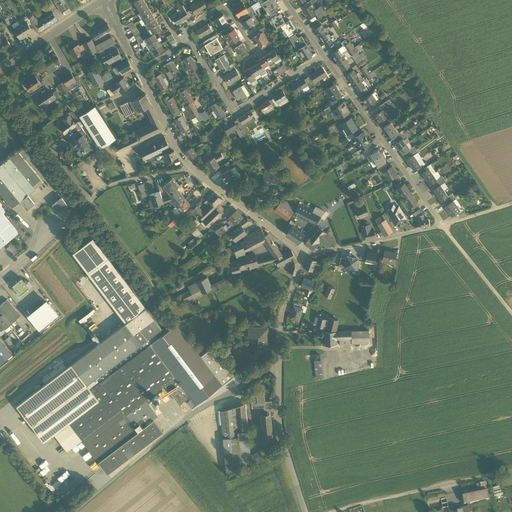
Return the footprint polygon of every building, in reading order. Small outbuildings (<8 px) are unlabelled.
[(53,0),(55,3),(59,0),(66,10),(69,8),(63,0),(53,0)] [(59,0),(55,3),(61,13),(66,10),(59,0)] [(266,7),(269,12),(275,8),(275,7),(278,5),(275,0),(266,0),(261,3),(264,8),(266,7)] [(137,7),(140,13),(148,8),(145,2),(137,7)] [(191,8),(195,13),(204,8),(201,3),(191,8)] [(235,10),(239,17),(247,12),(248,12),(248,11),(243,3),(237,6),(238,8),(235,10)] [(316,9),(314,10),(315,12),(318,16),(326,11),(322,4),(316,9)] [(309,17),(315,12),(314,10),(310,5),(304,9),(309,17)] [(140,13),(144,18),(152,13),(148,8),(140,13)] [(191,8),(186,11),(189,16),(195,13),(191,8)] [(173,18),(176,24),(185,19),(182,12),(173,18)] [(152,13),(144,18),(147,23),(155,18),(152,13)] [(254,15),(252,13),(248,15),(241,19),(243,22),(250,17),(254,15)] [(51,14),(42,20),(47,27),(55,21),(51,14)] [(277,27),(281,25),(285,22),(280,14),(277,15),(276,14),(276,15),(271,17),(277,27)] [(29,18),(33,22),(35,25),(36,24),(36,23),(39,22),(35,18),(33,15),(29,18)] [(214,20),(218,25),(226,20),(223,15),(214,20)] [(242,22),(245,28),(246,27),(253,23),(250,17),(243,22),(242,22)] [(155,18),(147,23),(150,29),(158,24),(155,18)] [(42,20),(39,22),(36,23),(36,24),(38,26),(41,31),(47,27),(42,20)] [(289,20),(285,22),(281,25),(287,35),(292,32),(291,30),(295,28),(289,20)] [(26,21),(20,25),(26,35),(33,32),(29,25),(26,21)] [(14,34),(17,33),(14,28),(12,25),(11,23),(10,23),(8,25),(14,34)] [(98,29),(102,36),(111,30),(107,24),(98,29)] [(158,24),(150,29),(153,34),(154,34),(161,29),(158,24)] [(196,32),(200,37),(212,30),(208,24),(196,32)] [(314,29),(319,35),(327,29),(326,28),(325,29),(324,27),(321,24),(314,29)] [(20,39),(26,35),(20,25),(14,28),(17,33),(20,39)] [(224,35),(225,34),(232,30),(230,26),(225,29),(221,31),(224,35)] [(91,33),(95,40),(102,36),(98,29),(91,33)] [(234,29),(232,30),(225,34),(230,43),(235,40),(240,37),(234,29)] [(319,35),(323,41),(330,36),(326,31),(328,30),(327,29),(319,35)] [(257,43),(259,47),(268,42),(262,32),(261,33),(259,33),(257,34),(257,35),(254,38),(256,41),(255,41),(257,44),(257,43)] [(334,33),(330,36),(323,41),(326,45),(337,37),(334,33)] [(146,39),(149,44),(157,39),(154,34),(153,34),(150,36),(146,39)] [(296,50),(298,49),(306,44),(301,35),(297,38),(297,36),(290,40),(296,50)] [(0,45),(2,50),(10,45),(6,38),(3,40),(2,41),(0,37),(0,45)] [(104,42),(107,48),(112,45),(115,43),(112,38),(104,42)] [(209,49),(212,55),(223,48),(216,38),(212,41),(205,45),(204,45),(208,50),(209,49)] [(157,39),(149,44),(152,49),(160,44),(157,39)] [(89,55),(97,52),(95,48),(91,40),(84,44),(83,44),(89,55)] [(227,49),(231,47),(236,43),(235,40),(230,43),(225,46),(227,49)] [(235,48),(238,53),(246,48),(243,43),(239,45),(235,48)] [(101,44),(95,48),(97,52),(97,53),(99,52),(103,49),(104,49),(101,44)] [(160,44),(152,49),(156,55),(163,50),(160,44)] [(312,53),(306,44),(298,49),(301,54),(304,59),(309,56),(308,55),(312,53)] [(73,57),(74,57),(77,56),(78,54),(81,52),(82,53),(79,46),(78,45),(76,46),(75,46),(74,46),(74,47),(74,48),(70,50),(72,54),(71,55),(72,57),(73,57)] [(112,45),(107,48),(104,49),(103,49),(105,54),(114,49),(112,45)] [(338,48),(339,49),(342,54),(344,53),(344,54),(348,51),(344,45),(343,46),(343,45),(338,48)] [(357,51),(354,47),(352,49),(348,51),(351,55),(357,51)] [(114,49),(105,54),(104,54),(101,56),(106,65),(109,63),(120,58),(115,48),(114,49)] [(274,49),(269,53),(274,60),(279,57),(274,49)] [(332,54),(336,60),(344,54),(344,53),(342,54),(339,49),(332,54)] [(346,59),(351,55),(348,51),(344,54),(345,55),(343,56),(346,59)] [(351,55),(355,61),(361,57),(359,54),(357,51),(351,55)] [(274,60),(269,53),(264,56),(269,64),(274,60)] [(336,60),(340,66),(347,61),(346,59),(343,56),(345,55),(344,54),(336,60)] [(215,60),(220,69),(223,67),(224,68),(229,65),(223,55),(215,60)] [(184,59),(190,69),(196,66),(190,56),(184,59)] [(260,62),(263,67),(268,64),(269,64),(264,56),(258,59),(260,62)] [(363,59),(357,64),(360,68),(366,63),(363,59)] [(128,60),(117,66),(120,72),(121,74),(132,68),(128,60)] [(350,65),(347,61),(340,66),(343,69),(350,65)] [(263,67),(260,62),(255,65),(259,73),(265,70),(263,67)] [(45,68),(49,73),(56,68),(53,63),(45,68)] [(168,67),(173,76),(179,73),(173,64),(168,67)] [(259,73),(255,65),(249,68),(254,76),(259,73)] [(366,76),(369,73),(366,69),(364,66),(361,68),(366,76)] [(88,72),(95,86),(103,82),(96,68),(88,72)] [(254,76),(249,68),(244,71),(250,82),(256,79),(254,76)] [(310,75),(314,82),(327,75),(323,68),(316,72),(316,71),(310,75)] [(224,77),(228,84),(241,77),(236,69),(231,72),(224,77)] [(346,75),(349,78),(356,73),(353,70),(346,75)] [(192,75),(198,84),(204,81),(198,71),(192,75)] [(65,82),(67,85),(75,80),(76,80),(74,77),(71,72),(62,77),(64,81),(65,82)] [(113,77),(110,72),(102,76),(105,81),(113,77)] [(349,78),(353,84),(361,78),(359,79),(356,74),(356,73),(349,78)] [(154,78),(160,87),(165,84),(160,74),(154,78)] [(31,78),(30,79),(36,87),(38,86),(41,84),(35,75),(35,76),(33,76),(31,77),(31,78)] [(119,90),(121,93),(130,86),(124,78),(115,83),(114,84),(119,90)] [(304,78),(295,84),(299,90),(302,88),(307,85),(304,79),(304,78)] [(353,84),(358,91),(365,86),(361,81),(363,80),(362,78),(361,78),(353,84)] [(34,89),(36,87),(30,79),(29,80),(28,79),(26,81),(25,82),(31,91),(34,89)] [(58,85),(63,93),(69,89),(67,86),(67,85),(65,82),(62,83),(61,83),(58,85)] [(111,87),(110,88),(114,94),(119,90),(114,84),(115,83),(114,82),(110,85),(111,87)] [(299,91),(299,90),(295,84),(295,83),(291,85),(296,93),(299,91)] [(326,89),(332,99),(335,98),(340,94),(334,84),(326,89)] [(238,100),(241,98),(243,97),(244,98),(247,96),(241,86),(233,91),(238,100)] [(367,89),(365,86),(358,91),(360,94),(367,89)] [(180,92),(186,102),(192,98),(186,89),(180,92)] [(55,97),(57,100),(61,98),(56,90),(53,93),(56,97),(55,97)] [(45,104),(47,106),(51,104),(49,101),(55,97),(56,97),(53,93),(51,94),(49,91),(37,99),(41,104),(42,106),(45,104)] [(274,97),(278,102),(286,97),(283,91),(274,96),(274,97)] [(363,99),(368,105),(369,105),(373,101),(376,100),(375,100),(373,96),(373,95),(372,93),(363,99)] [(138,111),(146,108),(151,105),(145,94),(133,100),(138,111)] [(288,101),(286,97),(278,102),(279,105),(280,106),(288,101)] [(165,101),(171,111),(177,107),(171,98),(169,99),(165,101)] [(126,118),(138,111),(133,100),(132,99),(119,105),(126,118)] [(259,105),(263,112),(272,106),(269,101),(268,99),(259,105)] [(379,106),(381,109),(391,102),(389,99),(379,106)] [(196,117),(198,121),(202,118),(200,113),(199,114),(192,102),(188,105),(184,107),(191,119),(192,118),(196,117)] [(211,105),(217,114),(222,111),(217,102),(211,105)] [(337,114),(339,117),(349,111),(343,102),(337,106),(338,107),(334,109),(336,114),(337,114)] [(79,116),(99,147),(115,137),(95,106),(79,116)] [(274,108),(272,106),(263,112),(265,114),(273,109),(274,108)] [(324,109),(327,115),(333,111),(330,106),(324,109)] [(243,116),(251,111),(254,109),(253,108),(236,119),(237,120),(239,119),(239,118),(242,115),(243,116)] [(159,121),(153,109),(148,111),(154,124),(159,121)] [(374,115),(379,122),(386,117),(381,110),(374,115)] [(239,119),(242,124),(243,124),(254,117),(251,111),(243,116),(242,115),(239,118),(239,119)] [(61,128),(65,133),(73,127),(76,125),(75,123),(69,116),(68,116),(63,119),(65,121),(64,122),(63,124),(64,125),(61,128)] [(186,125),(184,122),(181,116),(175,120),(181,129),(186,125)] [(243,124),(245,127),(246,126),(256,120),(255,119),(254,117),(243,124)] [(349,132),(349,133),(352,131),(357,128),(351,117),(339,124),(342,129),(345,127),(349,132)] [(239,119),(237,120),(241,127),(242,129),(245,127),(243,124),(242,124),(239,119)] [(73,127),(76,132),(82,128),(78,121),(75,123),(76,125),(73,127)] [(135,133),(136,135),(139,142),(163,130),(159,121),(154,124),(135,133)] [(224,127),(227,132),(230,130),(230,129),(233,127),(234,128),(237,127),(237,126),(234,122),(234,121),(224,127)] [(384,126),(388,132),(394,127),(391,122),(390,122),(387,124),(384,126)] [(262,128),(264,131),(266,135),(270,141),(273,140),(263,123),(260,125),(262,128)] [(327,128),(331,134),(336,132),(332,125),(327,128)] [(398,132),(394,127),(388,132),(391,137),(395,135),(398,133),(398,132)] [(86,134),(82,128),(76,132),(76,133),(78,137),(79,138),(83,135),(86,134)] [(352,138),(356,144),(366,138),(365,135),(366,134),(364,131),(355,136),(352,138)] [(80,150),(81,150),(89,144),(83,135),(79,138),(72,142),(73,143),(73,144),(74,145),(75,146),(77,145),(80,150)] [(136,135),(116,145),(119,150),(119,151),(139,142),(136,135)] [(158,143),(161,149),(168,145),(165,138),(157,142),(157,143),(158,143)] [(368,141),(366,138),(356,144),(359,150),(371,143),(369,140),(368,141)] [(395,143),(399,148),(406,143),(404,139),(403,138),(399,141),(395,143)] [(140,151),(144,159),(162,151),(161,149),(158,143),(157,143),(140,151)] [(410,148),(406,143),(399,148),(403,153),(406,151),(410,148)] [(79,150),(83,156),(93,149),(89,144),(81,150),(80,150),(79,150)] [(185,151),(190,159),(196,155),(193,150),(191,147),(185,151)] [(369,153),(373,160),(384,153),(383,151),(382,150),(380,151),(379,148),(378,148),(373,150),(369,153)] [(17,151),(2,164),(27,195),(30,193),(43,182),(17,151)] [(166,159),(167,162),(176,158),(174,151),(165,155),(166,159)] [(214,157),(216,161),(217,160),(218,161),(223,157),(221,153),(214,157)] [(386,156),(384,153),(373,160),(376,165),(377,166),(386,161),(384,158),(385,157),(386,156)] [(406,159),(410,165),(417,160),(413,155),(413,154),(410,156),(406,159)] [(211,170),(212,170),(219,166),(216,161),(214,157),(206,161),(209,167),(210,166),(212,169),(211,170)] [(98,165),(100,171),(111,166),(108,160),(98,165)] [(417,160),(410,165),(414,171),(417,168),(421,166),(421,165),(417,160)] [(377,166),(378,170),(385,166),(387,165),(386,161),(377,166)] [(0,193),(11,208),(19,202),(27,195),(2,164),(0,164),(0,193)] [(237,178),(233,173),(237,170),(235,166),(229,169),(221,174),(227,184),(233,180),(237,178)] [(384,170),(388,179),(394,176),(397,174),(392,166),(386,169),(384,170)] [(422,173),(426,178),(433,174),(429,168),(426,170),(422,173)] [(436,179),(433,174),(426,178),(430,184),(433,182),(437,179),(436,179)] [(433,182),(435,184),(444,178),(442,175),(440,176),(436,179),(437,179),(433,182)] [(162,186),(170,195),(177,190),(176,188),(179,186),(172,178),(162,186)] [(446,181),(444,178),(435,184),(436,187),(440,185),(444,182),(446,181)] [(400,192),(404,197),(410,192),(404,183),(403,184),(399,187),(401,191),(400,192)] [(138,186),(142,198),(148,195),(144,184),(138,186)] [(433,189),(437,195),(444,190),(440,185),(436,187),(433,189)] [(170,200),(172,202),(180,194),(177,190),(170,195),(168,197),(162,199),(163,203),(170,200)] [(448,196),(444,190),(437,195),(441,200),(444,198),(448,196)] [(154,206),(163,203),(162,199),(159,191),(149,195),(151,199),(153,206),(154,206)] [(417,201),(410,192),(404,197),(407,202),(409,202),(411,205),(415,202),(417,201)] [(211,204),(214,207),(215,207),(223,199),(214,193),(207,200),(211,204)] [(172,202),(176,206),(184,199),(180,194),(172,202)] [(34,203),(27,195),(19,202),(26,210),(34,203)] [(52,205),(57,212),(67,204),(62,197),(52,205)] [(274,210),(287,220),(296,209),(282,198),(274,210)] [(462,208),(456,198),(453,200),(460,209),(462,208)] [(184,199),(176,206),(180,212),(190,205),(185,199),(184,199)] [(355,207),(356,210),(366,206),(363,200),(357,203),(358,205),(355,207)] [(445,205),(452,215),(455,213),(460,210),(460,209),(453,200),(450,202),(447,204),(445,205)] [(0,245),(17,232),(2,212),(4,210),(0,204),(0,245)] [(202,211),(207,217),(209,216),(216,208),(215,207),(214,207),(211,204),(206,209),(206,208),(202,211)] [(392,220),(395,225),(396,224),(405,219),(406,218),(403,213),(399,206),(395,208),(393,204),(387,208),(389,212),(392,216),(390,217),(392,220)] [(193,209),(204,221),(207,217),(202,211),(197,205),(193,209)] [(315,223),(321,216),(310,211),(298,205),(297,207),(294,213),(315,223)] [(314,205),(310,211),(321,216),(324,210),(314,205)] [(358,214),(360,217),(366,215),(369,213),(366,206),(356,210),(358,214)] [(217,209),(209,216),(214,221),(221,214),(220,212),(217,210),(217,209)] [(236,210),(231,216),(232,218),(230,220),(234,225),(243,218),(236,210)] [(166,221),(171,227),(178,221),(173,215),(166,221)] [(208,226),(214,221),(209,216),(207,217),(204,221),(203,221),(208,226)] [(241,225),(242,227),(251,221),(247,217),(239,223),(241,225)] [(378,223),(384,234),(388,232),(391,230),(388,224),(385,219),(383,221),(378,223)] [(428,219),(424,220),(420,221),(421,225),(421,227),(430,225),(428,219)] [(234,240),(236,240),(240,237),(241,237),(247,233),(242,227),(241,225),(230,234),(234,240)] [(215,231),(220,237),(227,232),(223,226),(215,231)] [(286,234),(298,243),(305,235),(292,226),(289,230),(286,234)] [(319,241),(327,247),(334,238),(318,226),(311,235),(319,241)] [(192,232),(197,237),(202,232),(197,227),(192,232)] [(245,239),(248,244),(262,237),(265,235),(261,229),(244,238),(245,239)] [(374,230),(369,231),(365,232),(366,239),(376,237),(374,230)] [(262,237),(264,242),(266,245),(272,240),(268,234),(262,237)] [(305,243),(313,250),(319,241),(311,235),(305,243)] [(93,237),(78,248),(76,250),(73,252),(126,322),(146,307),(93,237)] [(262,237),(243,247),(245,251),(264,242),(262,237)] [(230,247),(231,252),(235,251),(243,247),(248,244),(245,239),(230,247)] [(282,255),(275,244),(268,248),(274,256),(275,259),(281,255),(282,255)] [(291,251),(282,256),(285,262),(291,259),(295,257),(291,251)] [(394,264),(395,260),(396,253),(384,251),(382,261),(394,264)] [(367,253),(365,260),(370,261),(374,262),(375,262),(376,258),(377,254),(373,253),(373,254),(367,253)] [(247,268),(247,269),(258,266),(255,254),(246,256),(244,257),(247,268)] [(278,266),(285,262),(282,256),(281,255),(275,259),(274,259),(278,266)] [(274,259),(275,259),(274,256),(273,257),(257,261),(258,266),(274,261),(274,259)] [(346,259),(345,266),(354,268),(355,269),(357,260),(357,258),(347,256),(346,259)] [(247,268),(244,257),(237,259),(237,261),(230,263),(232,273),(241,270),(247,268)] [(287,272),(295,276),(297,268),(297,262),(295,257),(291,259),(292,263),(292,267),(291,271),(288,269),(287,272)] [(304,268),(312,271),(315,265),(316,261),(308,258),(304,268)] [(234,275),(224,279),(227,285),(236,280),(234,275)] [(202,293),(211,288),(210,285),(206,277),(197,282),(198,285),(202,293)] [(19,295),(28,287),(26,284),(28,282),(27,282),(25,280),(24,281),(21,278),(12,285),(14,289),(14,291),(16,291),(16,293),(18,293),(19,295)] [(213,292),(227,285),(224,279),(223,278),(210,285),(211,288),(213,292)] [(308,285),(308,288),(311,289),(314,282),(307,279),(305,284),(308,285)] [(188,286),(190,290),(198,285),(197,282),(188,286)] [(202,293),(198,285),(190,290),(194,297),(198,295),(202,293)] [(324,296),(330,298),(334,288),(328,286),(324,296)] [(185,302),(194,297),(190,290),(181,295),(185,302)] [(199,297),(198,295),(194,297),(185,302),(183,302),(184,304),(199,297)] [(7,299),(0,304),(0,310),(2,313),(11,323),(14,321),(20,315),(7,299)] [(45,300),(27,315),(29,318),(36,312),(34,310),(38,306),(41,309),(48,303),(45,300)] [(26,315),(38,330),(58,315),(48,303),(41,309),(38,306),(34,310),(36,312),(29,318),(27,315),(26,315)] [(289,319),(298,321),(302,309),(302,308),(294,306),(289,319)] [(165,332),(146,307),(126,322),(71,364),(90,389),(150,344),(165,332)] [(0,330),(1,331),(2,330),(8,325),(11,323),(2,313),(0,315),(0,330)] [(317,326),(324,328),(325,325),(326,319),(319,318),(317,326)] [(339,320),(333,319),(331,326),(331,329),(336,331),(337,329),(339,320)] [(256,339),(258,337),(248,336),(248,329),(255,329),(256,322),(263,322),(263,329),(268,327),(268,321),(254,320),(254,327),(246,326),(245,338),(256,339)] [(219,387),(222,384),(201,355),(176,323),(165,332),(150,344),(175,376),(186,391),(190,396),(191,398),(192,398),(196,404),(206,397),(206,396),(218,387),(219,387)] [(8,325),(2,330),(4,333),(6,331),(7,333),(6,334),(8,336),(5,339),(7,342),(10,345),(19,338),(10,328),(8,325)] [(258,351),(258,337),(256,339),(255,353),(267,354),(269,327),(268,327),(263,329),(266,330),(265,351),(258,351)] [(258,351),(265,351),(266,330),(263,329),(255,329),(248,329),(248,336),(258,337),(258,351)] [(339,337),(340,345),(352,345),(352,344),(369,343),(369,331),(351,331),(336,332),(336,337),(339,337)] [(324,332),(325,346),(336,345),(336,337),(336,332),(324,332)] [(0,362),(11,354),(0,340),(0,362)] [(145,399),(164,384),(170,380),(175,376),(150,344),(90,389),(98,400),(69,423),(82,440),(122,410),(125,414),(145,399)] [(201,355),(222,384),(227,381),(227,380),(230,378),(231,378),(234,376),(212,347),(201,355)] [(322,360),(320,360),(315,360),(314,360),(316,378),(326,378),(325,360),(322,360)] [(43,378),(46,383),(67,367),(63,362),(43,378)] [(67,451),(82,440),(69,423),(98,400),(90,389),(71,364),(67,367),(46,383),(45,384),(16,406),(44,442),(45,441),(50,437),(54,434),(67,451)] [(181,395),(186,391),(175,376),(170,380),(181,395)] [(179,404),(185,399),(181,395),(170,380),(164,384),(179,404)] [(190,396),(186,391),(181,395),(185,399),(190,396)] [(252,408),(264,406),(266,406),(266,401),(264,401),(263,393),(258,394),(251,394),(252,408)] [(138,431),(135,427),(155,411),(145,399),(125,414),(122,410),(82,440),(98,462),(138,431)] [(272,400),(266,401),(266,406),(264,406),(264,409),(272,408),(272,400)] [(236,404),(226,409),(241,436),(250,431),(236,404)] [(158,415),(155,411),(135,427),(138,431),(154,419),(158,415)] [(262,415),(264,440),(272,439),(270,414),(262,415)] [(203,417),(194,424),(232,471),(241,464),(203,417)] [(163,431),(154,419),(138,431),(98,462),(108,473),(163,431)] [(462,498),(464,505),(467,504),(469,504),(489,500),(487,492),(488,492),(486,483),(476,485),(477,491),(461,494),(462,498)]
